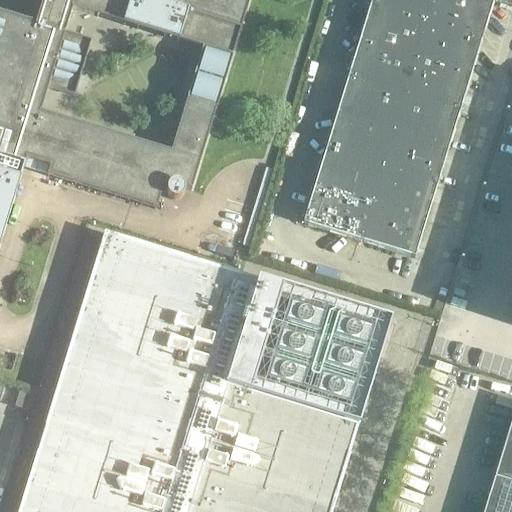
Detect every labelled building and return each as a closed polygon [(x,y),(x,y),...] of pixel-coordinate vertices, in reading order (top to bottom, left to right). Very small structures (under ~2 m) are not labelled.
[(0,244),(15,196),(26,161),(49,168),(47,177),(156,211),(164,184),(169,186),(168,187),(167,188),(166,190),(166,191),(166,192),(166,193),(166,194),(167,196),(168,198),(168,199),(170,200),(172,201),(175,201),(176,201),(177,201),(179,200),(181,199),(182,197),(182,196),(183,195),(183,194),(183,192),(183,191),(183,190),(191,192),(249,0),(38,0),(43,1),(35,25),(8,16),(5,16),(2,16),(0,15),(0,244)] [(426,22),(432,0),(371,0),(370,4),(426,22)] [(482,39),(493,2),(486,0),(432,0),(426,22),(482,39)] [(415,58),(426,22),(370,4),(359,41),(415,58)] [(459,112),(482,39),(426,22),(415,58),(403,95),(459,112)] [(403,95),(415,58),(359,41),(348,78),(403,95)] [(392,132),(403,95),(348,78),(336,115),(365,123),(392,132)] [(448,149),(459,112),(403,95),(392,132),(448,149)] [(353,160),(365,123),(336,115),(325,151),(353,160)] [(437,186),(448,149),(392,132),(365,123),(353,160),(381,168),(437,186)] [(381,168),(353,160),(325,151),(314,188),(370,205),(381,168)] [(425,222),(437,186),(381,168),(370,205),(358,243),(386,251),(398,214),(425,222)] [(358,243),(370,205),(314,188),(302,225),(358,243)] [(414,260),(425,222),(398,214),(386,251),(414,260)] [(334,511),(390,323),(105,236),(104,237),(99,253),(81,312),(19,511),(334,511)] [(28,412),(33,394),(20,390),(14,408),(28,412)] [(511,485),(511,419),(499,464),(497,463),(492,479),(511,485)] [(511,511),(511,485),(492,479),(487,495),(489,496),(483,511),(511,511)]
